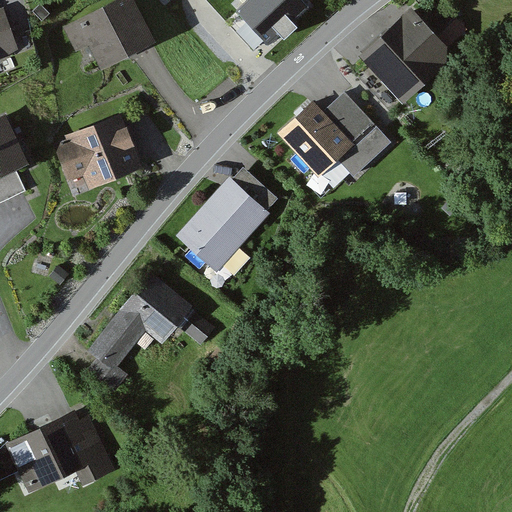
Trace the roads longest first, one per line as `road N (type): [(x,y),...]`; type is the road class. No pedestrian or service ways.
road 1 (residential): [(0,392),(213,143),(368,0)]
road 2 (track): [(409,511),(440,452),(511,377)]
